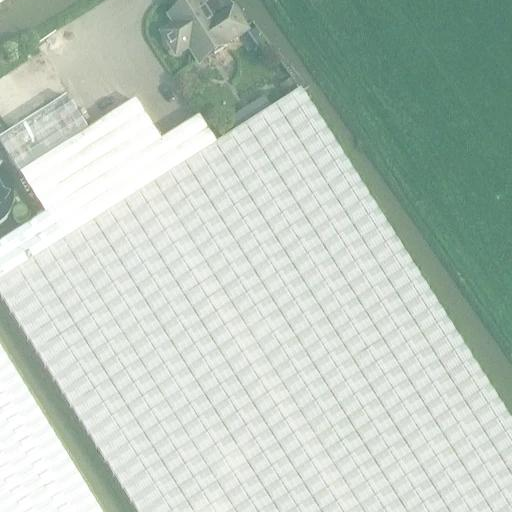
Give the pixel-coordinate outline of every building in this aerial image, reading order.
[(189,53),(198,68),(231,48),(230,46),(249,34),(233,7),(231,8),(225,0),(214,0),(205,6),(200,0),(192,0),(165,17),(171,26),(158,34),(175,62),(189,53)] [(254,32),(243,39),(253,53),(264,44),(265,44),(255,31),(254,32)] [(291,80),(280,88),(287,99),(298,92),(291,80)] [(215,147),(0,282),(0,299),(134,511),(511,511),(511,427),(300,93),(215,147)] [(0,148),(44,218),(0,245),(0,282),(215,147),(198,120),(161,144),(135,103),(88,133),(67,99),(0,141),(0,148)] [(0,511),(98,511),(35,408),(0,350),(0,511)]
